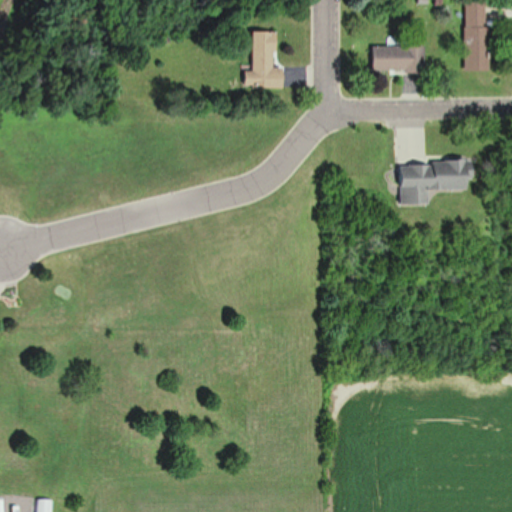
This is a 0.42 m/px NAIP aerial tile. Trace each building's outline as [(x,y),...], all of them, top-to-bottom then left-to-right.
[(465,1),(465,70),(488,70),(489,1),(465,1)] [(275,31),(252,31),(252,87),(282,87),(283,67),(275,67),(275,31)] [(424,71),(424,46),(374,46),(374,71),(424,71)] [(429,190),(471,189),(470,160),(401,162),(401,204),(430,204),(429,190)] [(52,511),(53,499),(37,499),(37,511),(52,511)]
